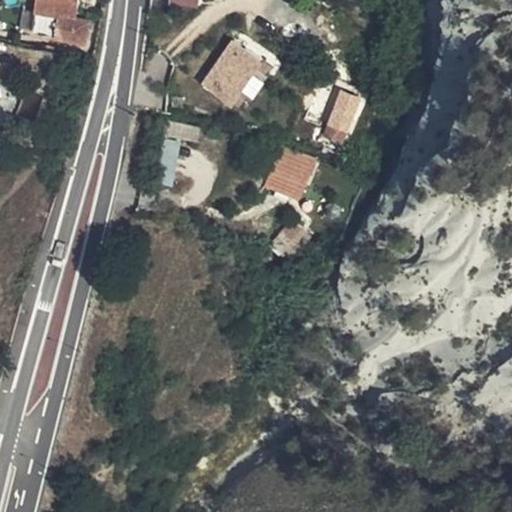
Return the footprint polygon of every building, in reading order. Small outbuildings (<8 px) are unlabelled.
[(80,23),(80,0),(29,0),(29,19),(50,21),(50,42),(84,45),(85,23),(80,23)] [(178,0),(177,9),(185,11),(187,0),(178,0)] [(83,58),(84,45),(50,42),(50,21),(29,19),(28,34),(28,53),(83,58)] [(170,28),(171,19),(162,19),(162,28),(170,28)] [(28,53),(28,34),(18,34),(17,53),(28,53)] [(233,39),(200,85),(233,108),(235,104),(240,107),(246,99),(251,103),(253,99),(243,91),(254,76),(263,82),(267,77),(274,68),(233,39)] [(172,112),(182,113),(183,101),(174,101),(172,112)] [(330,130),(348,136),(358,108),(340,102),(330,130)] [(160,138),(192,147),(196,131),(163,123),(160,138)] [(262,195),(287,203),(290,189),(299,192),(308,162),(279,154),(271,183),(262,195)] [(290,189),(287,203),(295,205),(299,192),(290,189)] [(282,247),(292,223),(280,245),(282,247)] [(303,229),(292,223),(282,247),(289,253),(303,229)]
